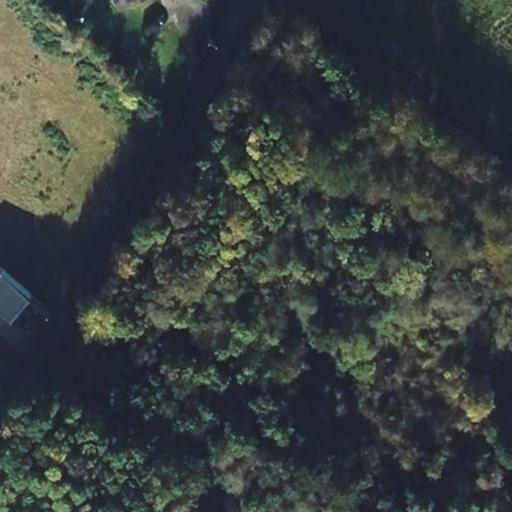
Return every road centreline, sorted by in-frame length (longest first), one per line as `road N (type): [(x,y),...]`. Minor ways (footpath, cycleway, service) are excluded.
road 1 (residential): [(0,405),(168,165),(240,0)]
road 2 (track): [(511,163),(288,0)]
